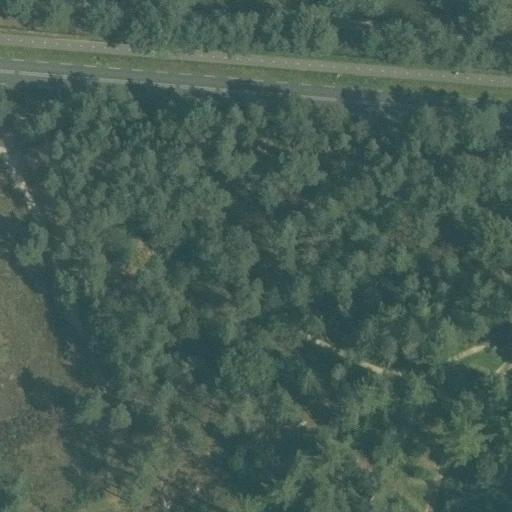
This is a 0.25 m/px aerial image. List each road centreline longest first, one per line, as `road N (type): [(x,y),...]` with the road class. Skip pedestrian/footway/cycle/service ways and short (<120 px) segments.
road 1 (primary): [(511,116),(0,73)]
road 2 (track): [(511,44),(25,0)]
road 3 (track): [(428,511),(460,425),(511,360)]
